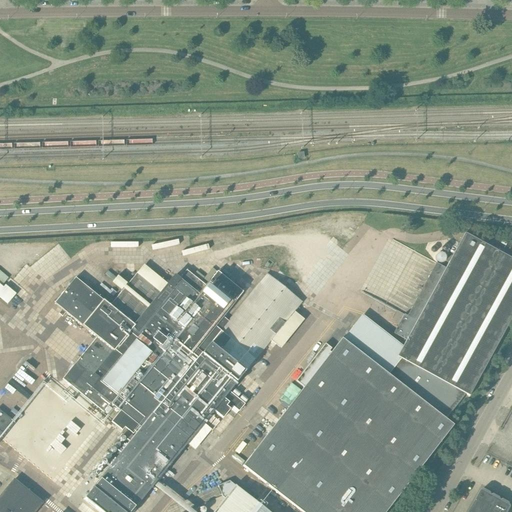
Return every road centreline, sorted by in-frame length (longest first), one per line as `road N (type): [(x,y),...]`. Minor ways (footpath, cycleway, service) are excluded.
road 1 (tertiary): [(511,202),(343,184),(217,201),(0,213)]
road 2 (tertiary): [(0,230),(222,218),(341,202),(511,220)]
road 3 (residential): [(0,12),(265,10)]
road 4 (residential): [(511,14),(265,10)]
road 5 (unclassified): [(435,511),(511,373)]
